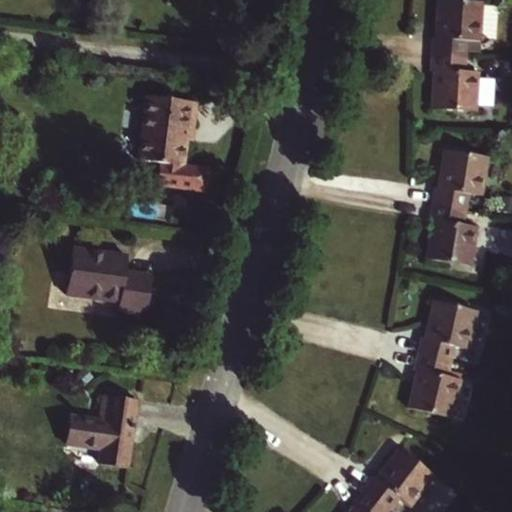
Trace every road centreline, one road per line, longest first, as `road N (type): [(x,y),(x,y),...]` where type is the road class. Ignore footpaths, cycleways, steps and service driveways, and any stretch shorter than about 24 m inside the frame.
road 1 (residential): [(321,0),(290,148),(181,511)]
road 2 (unknown): [(306,83),(0,44)]
